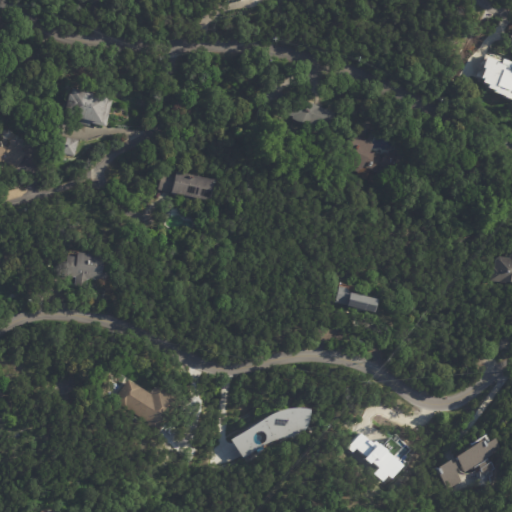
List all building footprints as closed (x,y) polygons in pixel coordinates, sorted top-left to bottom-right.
[(0,70),(0,38),(7,38),(7,48),(17,48),(17,71),(0,70)] [(511,76),(509,77),(482,85),(476,65),(495,59),(495,58),(506,55),(506,57),(511,55),(511,76)] [(91,125),(91,126),(80,123),(81,117),(67,114),(69,109),(65,108),(66,102),(70,103),(73,92),(75,93),(76,87),(111,96),(110,99),(114,100),(107,126),(92,122),(91,125)] [(282,92),(339,112),(333,130),(317,124),(316,126),(296,119),(296,117),(266,106),(272,89),(282,92)] [(371,140),(378,144),(375,151),(387,157),(389,152),(392,153),(393,150),(397,152),(398,149),(404,152),(403,154),(413,159),(402,182),(369,167),(368,169),(366,168),(364,172),(359,170),(359,172),(342,164),(353,139),(356,140),(358,135),(371,140)] [(81,140),(77,157),(58,152),(62,136),(81,140)] [(12,144),(28,153),(21,166),(17,163),(12,162),(0,165),(0,139),(1,141),(4,140),(6,145),(10,148),(12,144)] [(475,169),(479,171),(482,167),(502,177),(493,195),(448,171),(454,159),(475,169)] [(218,178),(214,200),(191,195),(190,200),(175,197),(176,193),(160,189),(164,171),(179,174),(180,170),(218,178)] [(424,174),(443,182),(434,201),(415,192),(424,174)] [(108,255),(107,270),(110,271),(108,281),(90,279),(89,288),(76,287),(78,277),(68,276),(71,255),(81,257),(82,252),(108,255)] [(511,283),(493,281),(495,266),(498,266),(500,258),(504,256),(511,256),(511,283)] [(344,286),(384,296),(380,313),(341,303),(342,299),(340,298),(343,286),(344,286)] [(160,387),(185,402),(163,430),(116,402),(130,380),(153,394),(160,387)] [(0,385),(2,384),(12,394),(0,405),(0,385)] [(307,405),(316,407),(315,414),(313,421),(310,426),(307,429),(301,433),(297,434),(289,435),(282,436),(273,439),(252,451),(246,456),(235,437),(280,410),(287,407),(293,406),(300,405),(307,405)] [(401,465),(358,432),(347,446),(377,469),(374,474),(386,484),(401,465)] [(490,459),(493,464),(494,463),(498,470),(495,472),(495,484),(482,487),(481,480),(484,480),(482,473),(485,473),(481,466),(473,471),(472,470),(466,474),(462,468),(457,471),(463,480),(450,489),(442,476),(443,475),(441,471),(442,470),(441,469),(453,461),(455,464),(460,461),(458,458),(485,441),(486,443),(488,442),(490,445),(498,439),(505,450),(490,459)]
